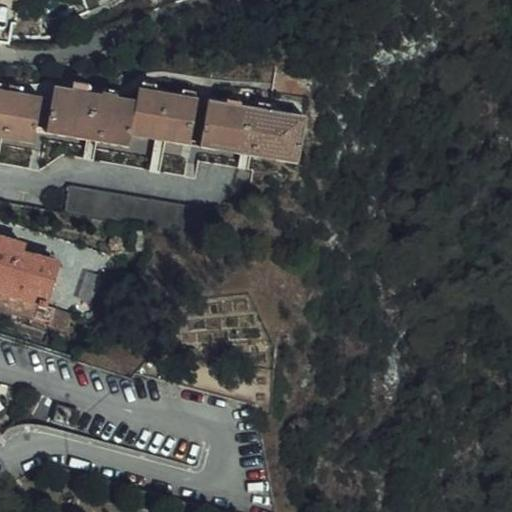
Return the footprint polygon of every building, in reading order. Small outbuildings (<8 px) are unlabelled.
[(135,99),(54,84),(46,130),(129,145),(131,132),(189,142),(198,95),(138,84),(135,99)] [(43,95),(0,86),(0,136),(34,142),(43,95)] [(308,114),(210,97),(201,144),(300,161),(308,114)] [(64,179),(58,209),(138,223),(197,234),(204,203),(64,179)] [(0,233),(0,244),(19,249),(22,239),(0,233)] [(0,290),(36,298),(46,301),(57,258),(19,249),(0,244),(0,290)] [(36,298),(0,290),(0,307),(33,315),(36,298)] [(36,298),(33,315),(52,319),(55,303),(46,301),(36,298)] [(74,303),(56,299),(55,303),(52,319),(51,322),(68,327),(74,303)] [(81,408),(59,403),(56,420),(77,425),(81,408)]
